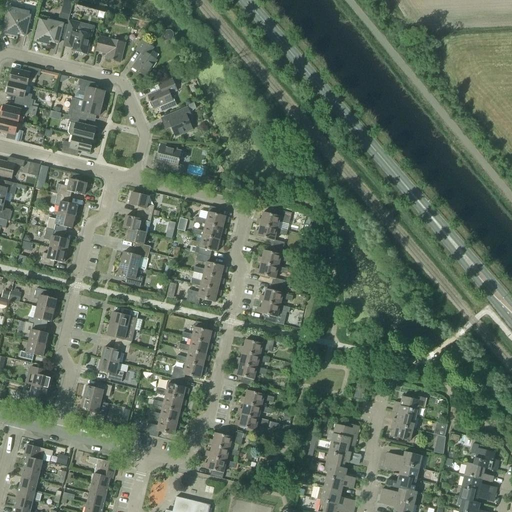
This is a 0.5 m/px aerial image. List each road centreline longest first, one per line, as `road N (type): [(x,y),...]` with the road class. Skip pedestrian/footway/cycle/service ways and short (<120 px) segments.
road 1 (residential): [(145,455),(184,460),(198,425),(208,420),(244,209),(134,181)]
road 2 (primary): [(511,312),(243,0)]
road 3 (residential): [(53,432),(68,372),(59,352),(88,228),(103,217),(112,175)]
road 4 (unclassified): [(347,0),(511,197)]
road 5 (residential): [(134,181),(143,134),(120,82),(0,53)]
